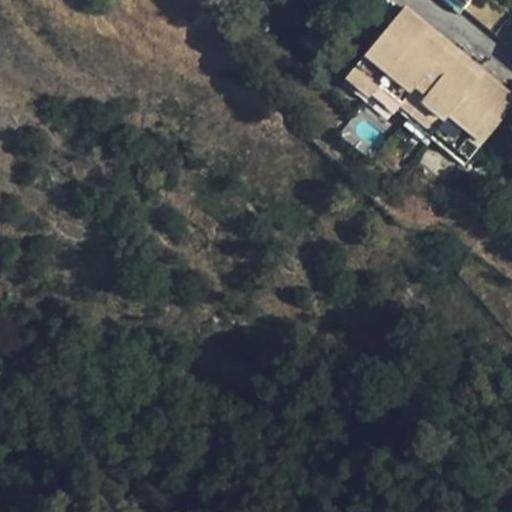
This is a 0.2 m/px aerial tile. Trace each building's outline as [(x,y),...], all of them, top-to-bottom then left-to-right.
[(448,0),(463,12),(467,8),(473,0),(448,0)] [(511,11),(497,0),(473,0),(467,8),(511,45),(511,11)] [(416,87),(452,42),(406,5),(399,15),(367,55),(347,80),(372,99),(382,87),(403,104),(411,93),(416,87)] [(489,71),(452,42),(416,87),(411,93),(403,104),(401,106),(437,135),(438,133),(447,122),(451,117),(489,71)] [(511,111),(511,89),(489,71),(451,117),(447,122),(438,133),(471,159),(485,144),(511,111)]
